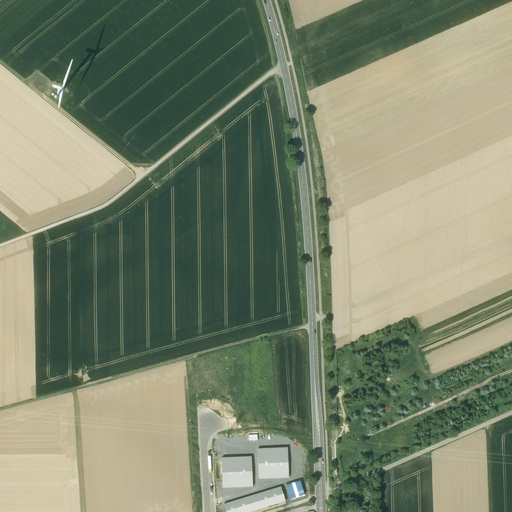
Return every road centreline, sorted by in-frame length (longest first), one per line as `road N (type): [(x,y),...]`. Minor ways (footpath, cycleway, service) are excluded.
road 1 (secondary): [(320,511),(300,165),(265,0)]
road 2 (track): [(0,408),(313,325)]
road 3 (track): [(271,511),(511,415)]
road 4 (track): [(282,67),(144,175)]
road 5 (track): [(144,175),(95,211),(0,246)]
